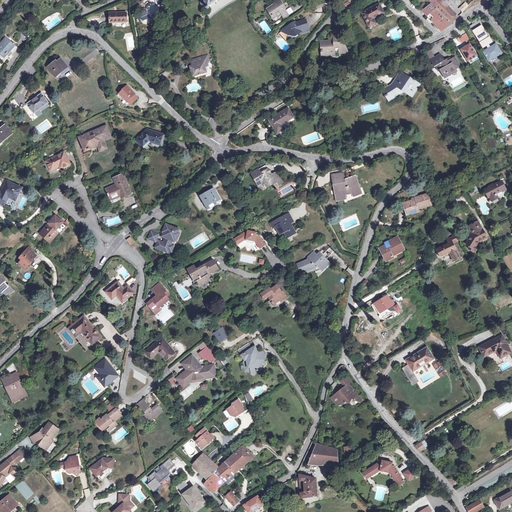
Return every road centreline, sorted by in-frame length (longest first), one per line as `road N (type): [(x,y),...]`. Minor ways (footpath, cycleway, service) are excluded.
road 1 (tertiary): [(220,147),(324,159),(401,150),(411,159),(361,259),(347,356)]
road 2 (tertiary): [(438,34),(288,94),(220,147)]
road 3 (unclassified): [(232,511),(300,463),(326,387),(347,356)]
road 4 (residential): [(334,0),(295,69),(225,119),(217,146)]
road 5 (tertiary): [(68,29),(98,38),(217,146)]
road 6 (tertiary): [(347,356),(455,497)]
road 7 (tertiary): [(116,243),(79,293),(0,366)]
road 8 (tertiary): [(220,147),(116,243)]
road 9 (residential): [(116,243),(139,263),(143,279),(127,363)]
